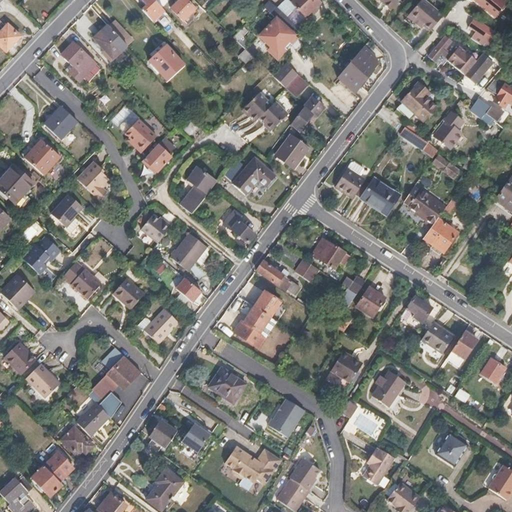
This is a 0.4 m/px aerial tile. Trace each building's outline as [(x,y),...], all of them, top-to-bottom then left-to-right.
[(164,11),(153,0),(141,0),(147,6),(142,10),(152,22),(164,11)] [(194,9),(184,0),(178,0),(171,8),(183,21),(194,9)] [(304,16),(319,2),(316,0),(291,0),(290,2),(304,16)] [(399,0),(381,0),(391,9),(399,0)] [(420,28),(422,25),(430,32),(444,16),(425,0),(421,0),(408,16),(420,28)] [(474,0),(496,18),(510,2),(507,0),(474,0)] [(289,11),(280,2),(275,7),(285,15),(289,11)] [(276,60),(296,39),(292,35),(274,18),(257,35),(271,48),(268,51),(276,60)] [(497,34),(475,18),(468,28),(489,45),(497,34)] [(132,40),(114,20),(108,25),(127,45),(132,40)] [(0,47),(6,52),(20,36),(7,25),(0,31),(0,47)] [(127,45),(108,25),(94,38),(104,49),(102,51),(111,60),(127,45)] [(447,48),(452,42),(445,37),(438,45),(449,52),(451,51),(447,48)] [(96,65),(73,43),(61,55),(73,66),(67,72),(79,83),(96,65)] [(186,64),(166,43),(149,59),(168,80),(186,64)] [(449,52),(438,45),(428,58),(435,63),(441,55),(448,61),(447,62),(465,75),(476,61),(458,47),(454,53),(451,51),(449,52)] [(353,93),(375,65),(373,59),(361,46),(335,78),(353,93)] [(475,82),(491,62),(484,56),(481,55),(476,61),(465,75),(475,82)] [(284,86),(297,73),(286,63),(274,76),(284,86)] [(294,95),(306,82),(297,73),(284,86),(294,95)] [(511,88),(509,86),(496,79),(491,84),(486,91),(498,98),(495,102),(505,108),(510,101),(511,102),(511,88)] [(431,114),(436,108),(424,97),(428,91),(417,81),(399,101),(400,102),(395,108),(406,118),(412,112),(422,122),(431,114)] [(258,119),(271,105),(259,93),(241,112),(247,118),(250,115),(256,121),(258,119)] [(315,117),(323,108),(310,97),(304,104),(304,105),(289,125),(298,132),(312,115),(315,117)] [(494,109),(480,99),(475,106),(488,115),(495,120),(498,121),(505,112),(498,109),(494,109)] [(457,139),(469,125),(462,119),(469,111),(458,102),(440,125),(457,139)] [(268,135),(287,115),(274,103),(271,105),(258,119),(263,124),(260,127),(268,135)] [(78,119),(61,105),(44,124),(61,138),(78,119)] [(200,124),(190,114),(185,119),(194,129),(200,124)] [(159,133),(140,116),(128,130),(131,134),(129,137),(144,150),(159,133)] [(194,129),(185,119),(181,123),(190,133),(194,129)] [(437,151),(404,128),(399,135),(433,158),(437,151)] [(292,168),(307,148),(290,135),(275,155),(292,168)] [(178,154),(170,147),(165,137),(146,157),(159,170),(172,156),(174,158),(178,154)] [(25,157),(35,166),(44,173),(61,154),(42,138),(25,157)] [(458,172),(437,157),(433,163),(454,178),(458,172)] [(105,168),(102,166),(94,158),(78,176),(94,192),(96,192),(101,197),(108,189),(103,184),(109,176),(103,171),(105,168)] [(265,188),(275,176),(253,159),(242,171),(231,183),(231,185),(244,195),(256,181),(265,188)] [(231,183),(242,171),(232,163),(231,164),(222,176),(231,183)] [(363,185),(366,181),(361,177),(364,171),(363,169),(354,163),(351,164),(348,169),(336,188),(353,199),(356,196),(363,185)] [(33,182),(26,176),(13,164),(0,178),(0,188),(20,207),(31,197),(25,191),(33,182)] [(190,215),(214,185),(215,184),(196,169),(186,181),(193,187),(178,206),(181,209),(190,215)] [(511,212),(511,178),(495,201),(511,212)] [(387,216),(399,197),(373,180),(368,188),(361,199),(387,216)] [(361,199),(368,188),(363,185),(356,196),(361,199)] [(445,209),(420,192),(413,188),(404,202),(405,202),(410,206),(409,208),(427,220),(425,223),(432,227),(438,219),(443,211),(445,209)] [(74,215),(84,204),(70,191),(52,211),(66,224),(67,224),(74,215)] [(451,200),(448,204),(445,209),(443,211),(449,215),(457,204),(451,200)] [(0,227),(11,216),(0,206),(0,227)] [(254,235),(237,222),(240,218),(230,211),(220,224),(247,243),(254,235)] [(72,231),(80,221),(74,215),(67,224),(66,224),(65,225),(72,231)] [(169,227),(158,218),(156,220),(151,216),(139,230),(156,244),(169,227)] [(444,254),(458,234),(438,219),(432,227),(423,240),(444,254)] [(52,261),(63,249),(45,233),(38,243),(33,239),(27,246),(31,249),(25,256),(26,257),(42,273),(49,265),(47,263),(50,259),(52,261)] [(195,261),(206,246),(190,234),(171,259),(187,271),(195,261)] [(344,266),(350,257),(322,239),(311,255),(333,270),(338,263),(344,266)] [(201,265),(209,255),(208,250),(209,248),(206,246),(195,261),(201,265)] [(15,268),(26,257),(25,256),(19,251),(8,262),(15,268)] [(88,298),(102,283),(87,268),(85,268),(77,259),(64,274),(88,298)] [(317,269),(303,259),(295,272),(310,281),(317,269)] [(161,273),(166,268),(160,262),(155,267),(161,273)] [(286,278),(280,274),(262,262),(257,272),(285,292),(286,290),(291,282),(286,278)] [(286,278),(289,273),(283,270),(280,274),(286,278)] [(355,295),(363,282),(355,277),(352,281),(336,271),(332,277),(340,283),(340,284),(347,289),(355,295)] [(37,290),(34,287),(20,272),(1,291),(18,308),(37,290)] [(132,308),(146,293),(128,277),(114,291),(132,308)] [(201,291),(185,277),(176,288),(192,302),(201,291)] [(300,288),(291,282),(286,290),(295,295),(300,288)] [(372,317),(385,298),(368,287),(355,306),(372,317)] [(343,314),(355,295),(347,289),(327,321),(335,326),(343,314)] [(271,318),(281,303),(265,292),(257,304),(255,307),(271,318)] [(423,322),(432,308),(414,296),(407,308),(408,308),(415,313),(413,317),(423,322)] [(258,348),(275,321),(271,318),(255,307),(251,312),(244,323),(241,321),(234,332),(258,348)] [(158,344),(178,323),(164,309),(152,322),(144,330),(158,344)] [(345,333),(353,319),(343,314),(335,326),(345,333)] [(144,330),(152,322),(148,319),(145,318),(138,325),(139,328),(143,332),(144,330)] [(442,353),(453,336),(432,323),(421,340),(442,353)] [(459,367),(476,341),(463,332),(446,359),(459,367)] [(21,371),(35,357),(18,340),(4,353),(21,371)] [(123,389),(139,370),(115,347),(102,361),(110,368),(92,389),(103,399),(117,384),(123,389)] [(352,354),(351,355),(344,350),(330,369),(350,383),(363,365),(356,360),(358,357),(352,354)] [(495,383),(504,368),(491,359),(481,374),(495,383)] [(59,382),(40,362),(26,376),(45,396),(59,382)] [(246,385),(222,369),(209,388),(233,404),(246,385)] [(405,381),(396,375),(389,371),(384,377),(381,375),(376,383),(379,385),(372,396),(388,406),(405,381)] [(451,396),(460,383),(451,377),(443,390),(451,396)] [(351,417),(359,404),(349,398),(341,411),(351,417)] [(117,413),(105,400),(99,406),(110,418),(111,419),(117,413)] [(288,438),(305,411),(287,400),(274,421),(272,420),(268,427),(288,438)] [(95,402),(94,404),(75,421),(90,436),(108,419),(110,418),(99,406),(95,402)] [(163,450),(175,434),(159,422),(148,438),(163,450)] [(196,453),(209,435),(194,424),(181,442),(196,453)] [(86,440),(74,428),(62,441),(76,455),(81,450),(86,455),(93,447),(86,440)] [(453,466),(467,445),(447,432),(434,454),(453,466)] [(263,486),(264,485),(279,461),(263,450),(255,462),(253,461),(248,462),(247,457),(235,448),(223,464),(232,471),(232,472),(232,475),(238,479),(242,480),(243,478),(252,485),(255,481),(263,486)] [(375,488),(392,460),(375,449),(366,463),(369,465),(362,479),(375,488)] [(59,482),(73,468),(58,452),(43,466),(59,482)] [(307,492),(313,484),(316,480),(314,478),(318,472),(301,460),(297,467),(287,479),(290,481),(307,492)] [(59,482),(43,466),(30,478),(48,497),(61,485),(59,482)] [(505,500),(511,489),(511,471),(503,466),(498,474),(496,473),(493,474),(491,478),(492,481),(487,488),(505,500)] [(161,511),(183,483),(166,470),(155,484),(157,485),(146,500),(161,511)] [(34,506),(25,496),(29,493),(33,489),(22,477),(18,480),(16,478),(0,492),(11,504),(8,507),(11,511),(28,511),(31,510),(31,508),(34,506)] [(291,511),(294,511),(308,493),(307,492),(290,481),(276,501),(291,511)] [(408,511),(418,499),(399,484),(385,501),(394,508),(393,510),(394,511),(408,511)] [(98,511),(120,511),(125,506),(109,494),(97,510),(98,511)] [(435,511),(454,511),(443,503),(435,511)]
